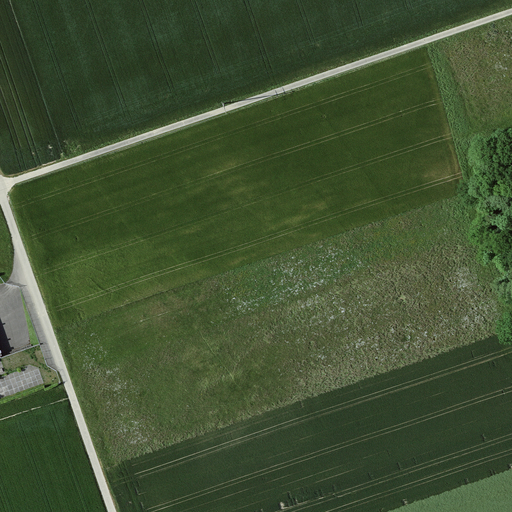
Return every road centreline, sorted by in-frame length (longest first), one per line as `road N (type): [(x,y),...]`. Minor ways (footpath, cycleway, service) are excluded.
road 1 (track): [(0,186),(511,11)]
road 2 (track): [(0,187),(112,511)]
